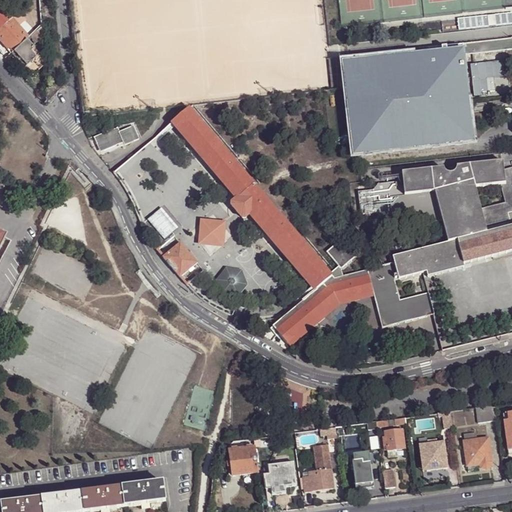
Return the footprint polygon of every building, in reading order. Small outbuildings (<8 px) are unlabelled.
[(0,22),(0,30),(11,20),(12,20),(7,15),(0,22)] [(0,30),(0,38),(0,39),(0,38),(0,42),(7,50),(9,48),(24,34),(11,20),(0,30)] [(42,39),(41,27),(30,37),(33,45),(39,43),(42,39)] [(9,48),(13,53),(26,41),(28,38),(24,34),(9,48)] [(511,38),(511,39),(472,44),(472,43),(462,44),(462,45),(342,58),(342,56),(341,56),(345,91),(346,91),(350,91),(347,68),(459,56),(459,57),(465,56),(511,50),(511,38)] [(13,53),(11,54),(24,68),(38,54),(26,41),(13,53)] [(43,67),(42,53),(39,55),(38,54),(24,68),(31,77),(43,67)] [(347,68),(350,91),(357,154),(358,153),(358,152),(467,139),(467,141),(468,141),(462,78),(459,57),(459,56),(347,68)] [(495,76),(506,76),(505,60),(475,62),(476,92),(495,91),(495,76)] [(253,185),(188,108),(173,121),(238,197),(253,185)] [(238,197),(173,121),(171,124),(174,127),(235,200),(238,197)] [(137,140),(131,127),(118,133),(116,128),(93,138),(97,145),(99,144),(102,152),(121,143),(123,146),(137,140)] [(392,218),(394,227),(443,222),(449,244),(457,242),(511,227),(511,168),(503,170),(503,162),(456,168),(456,171),(455,173),(452,174),(448,174),(446,172),(445,169),(402,174),(403,187),(392,188),(387,184),(378,185),(373,192),(358,194),(361,216),(376,214),(383,219),(392,218)] [(248,215),(251,213),(266,200),(259,192),(253,185),(238,197),(235,200),(231,203),(231,206),(236,212),(242,218),(244,218),(248,215)] [(251,213),(303,274),(318,262),(266,200),(251,213)] [(160,212),(144,226),(160,245),(176,231),(160,212)] [(248,215),(300,276),(303,274),(251,213),(248,215)] [(200,218),(200,243),(210,255),(223,244),(224,219),(200,218)] [(511,227),(457,242),(462,264),(463,266),(511,253),(511,227)] [(324,252),(337,266),(338,268),(351,257),(337,241),(324,252)] [(457,242),(449,244),(393,259),(394,264),(398,281),(423,274),(462,264),(457,242)] [(189,271),(198,264),(189,253),(181,244),(172,251),(167,255),(163,258),(180,278),(184,275),(189,271)] [(303,274),(316,290),(331,278),(328,273),(318,262),(303,274)] [(286,316),(273,327),(277,332),(282,339),(288,346),(338,304),(373,295),(382,330),(433,316),(427,293),(399,301),(394,282),(398,281),(394,264),(344,277),(333,280),(331,278),(316,290),(314,292),(286,316)] [(338,268),(337,266),(332,270),(328,273),(331,278),(333,280),(344,277),(338,268)] [(239,271),(225,268),(216,280),(221,294),(236,296),(245,284),(239,271)] [(300,276),(314,292),(316,290),(303,274),(300,276)] [(478,425),(495,422),(493,406),(475,408),(478,425)] [(449,412),(436,414),(437,418),(442,417),(443,425),(443,424),(444,430),(451,429),(449,412)] [(331,429),(319,431),(320,437),(332,435),(331,429)] [(386,445),(387,452),(396,450),(404,449),(402,430),(384,432),(385,439),(383,439),(383,445),(386,445)] [(424,456),(425,464),(426,472),(448,469),(444,443),(442,443),(442,439),(425,442),(426,445),(419,446),(420,456),(424,456)] [(488,439),(476,441),(464,442),(467,467),(480,465),(481,468),(484,470),(487,470),(489,469),(491,466),(491,462),(488,439)] [(328,446),(314,448),(317,472),(331,470),(328,446)] [(232,477),(258,473),(254,448),(251,449),(229,452),(231,462),(231,465),(232,477)] [(353,470),(356,487),(373,484),(370,463),(363,464),(362,461),(352,462),(353,470)] [(271,489),(272,493),(272,495),(286,494),(285,487),(296,486),(293,464),(268,467),(269,473),(270,476),(267,476),(264,477),(266,490),(271,489)] [(317,472),(303,474),(305,494),(334,490),(331,470),(317,472)] [(383,473),(385,490),(395,489),(393,472),(383,473)] [(162,483),(121,489),(123,508),(164,503),(162,483)] [(121,489),(81,494),(83,511),(95,511),(123,508),(121,489)] [(83,511),(81,494),(40,500),(42,511),(83,511)] [(42,511),(40,500),(0,506),(1,511),(42,511)]
